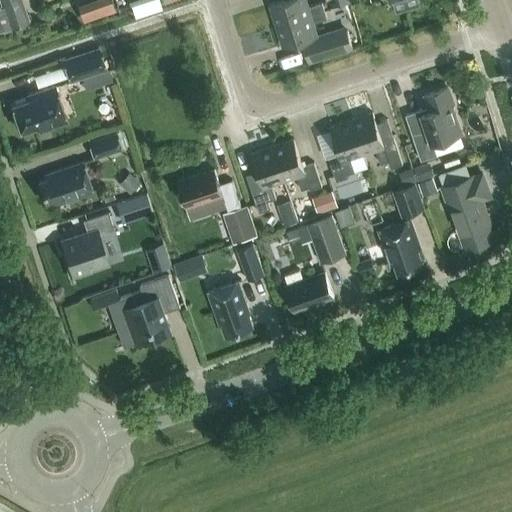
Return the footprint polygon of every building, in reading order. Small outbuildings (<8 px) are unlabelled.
[(0,0),(2,3),(0,3),(0,28),(29,18),(22,0),(0,0)] [(85,0),(75,5),(81,21),(112,8),(108,0),(85,0)] [(276,24),(324,9),(322,1),(308,5),(306,0),(278,0),(269,3),(276,24)] [(283,45),(303,39),(310,61),(354,47),(347,25),(317,34),(313,21),(327,17),(324,9),(276,24),(283,45)] [(98,46),(62,58),(69,81),(106,69),(98,46)] [(39,129),(65,120),(53,85),(27,94),(28,99),(11,105),(20,130),(37,125),(39,129)] [(447,86),(425,94),(429,106),(405,114),(421,159),(437,154),(433,142),(460,133),(450,104),(452,103),(447,86)] [(372,111),(351,118),(363,153),(375,148),(380,162),(388,159),(390,167),(402,163),(393,134),(381,138),(372,111)] [(350,157),(363,153),(351,118),(330,125),(339,152),(328,156),(336,180),(348,176),(347,173),(355,171),(350,157)] [(123,129),(88,141),(93,158),(122,149),(121,146),(128,144),(123,129)] [(293,138),(272,145),(284,179),(296,175),(301,189),(309,186),(310,189),(322,185),(314,161),(302,165),(293,138)] [(284,179),(272,145),(251,152),(260,179),(249,183),(258,211),(270,207),(268,200),(276,197),(271,184),(284,179)] [(53,200),(55,204),(92,191),(82,161),(45,174),(46,178),(38,181),(45,203),(53,200)] [(434,173),(429,161),(414,166),(418,179),(434,173)] [(412,167),(399,172),(404,184),(417,180),(412,167)] [(214,168),(177,181),(186,206),(222,193),(228,211),(241,207),(232,179),(219,183),(214,168)] [(465,247),(494,237),(485,211),(486,211),(481,199),(490,195),(482,172),(473,176),(473,174),(441,186),(450,210),(451,210),(465,247)] [(433,177),(419,182),(423,194),(437,189),(433,177)] [(393,190),(402,215),(425,207),(416,181),(393,190)] [(332,190),(312,197),(318,212),(337,205),(332,190)] [(285,226),(297,222),(289,200),(277,204),(285,226)] [(228,211),(223,213),(233,242),(258,234),(247,204),(241,207),(228,211)] [(98,233),(113,228),(107,211),(82,219),(86,231),(60,239),(67,259),(64,260),(70,278),(89,272),(88,270),(108,263),(98,233)] [(322,263),(346,254),(331,215),(307,224),(322,263)] [(398,272),(422,263),(412,235),(415,234),(410,218),(379,229),(391,263),(394,262),(398,272)] [(237,247),(248,279),(265,273),(253,241),(237,247)] [(372,257),(357,261),(361,273),(376,269),(372,257)] [(285,285),(294,310),(334,295),(325,271),(305,278),(302,270),(287,275),(290,284),(285,285)] [(180,306),(168,273),(140,284),(141,288),(118,297),(122,308),(113,312),(125,346),(171,329),(165,311),(180,306)] [(246,302),(238,279),(208,290),(219,322),(221,321),(225,334),(253,324),(245,303),(246,302)]
